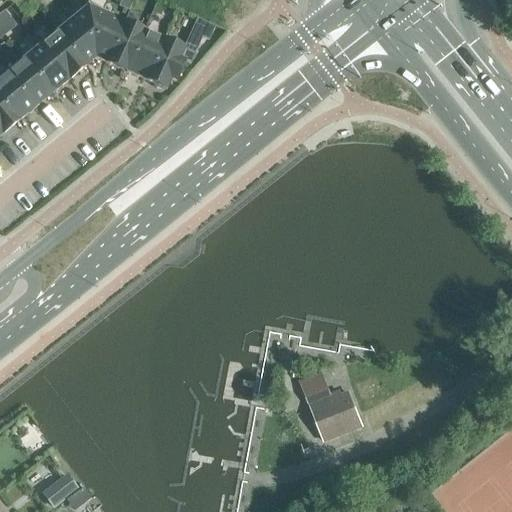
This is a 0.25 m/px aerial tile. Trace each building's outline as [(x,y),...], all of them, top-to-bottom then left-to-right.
[(18,10),(30,0),(29,0),(17,0),(13,4),(18,10)] [(93,60),(94,60),(87,7),(86,8),(55,33),(84,68),(93,60)] [(122,23),(87,7),(94,60),(104,64),(122,24),(122,23)] [(0,14),(0,24),(9,18),(4,11),(0,14)] [(104,64),(124,73),(142,32),(122,23),(122,24),(104,64)] [(208,42),(214,27),(207,24),(200,38),(201,39),(208,42)] [(124,73),(144,82),(162,41),(162,40),(142,32),(124,73)] [(55,33),(39,47),(67,82),(84,68),(55,33)] [(162,40),(162,41),(144,82),(165,91),(169,81),(175,83),(184,63),(190,66),(195,55),(162,40)] [(51,95),(67,82),(39,47),(22,60),(51,95)] [(51,95),(22,60),(5,74),(34,109),(51,95)] [(0,101),(17,123),(34,109),(5,74),(0,78),(0,101)] [(0,101),(0,135),(0,136),(17,123),(0,101)] [(311,409),(324,443),(362,428),(348,394),(331,401),(320,376),(301,383),(312,409),(311,409)] [(41,494),(52,509),(62,502),(51,487),(41,494)]
